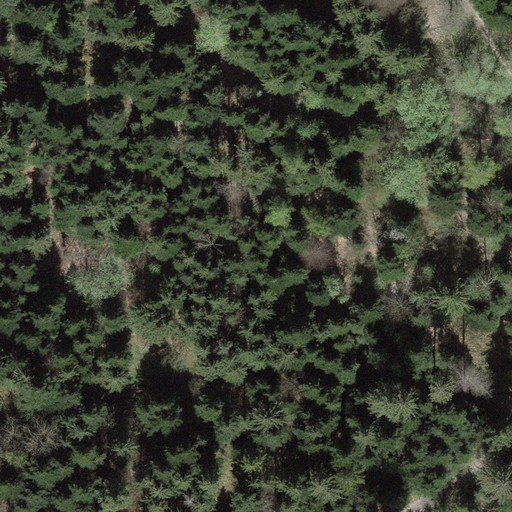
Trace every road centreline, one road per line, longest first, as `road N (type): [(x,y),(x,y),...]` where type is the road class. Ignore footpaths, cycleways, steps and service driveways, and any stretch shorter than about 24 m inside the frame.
road 1 (track): [(511,410),(390,381),(223,370),(0,398)]
road 2 (track): [(511,435),(375,511)]
